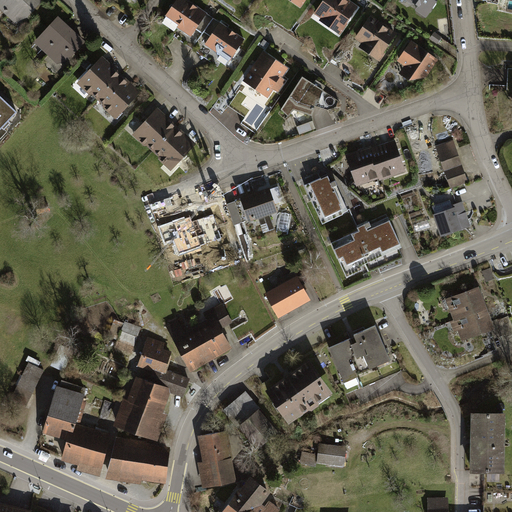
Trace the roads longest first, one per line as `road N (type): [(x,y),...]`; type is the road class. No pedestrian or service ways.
road 1 (tertiary): [(511,236),(346,303),(242,367),(188,428),(170,511)]
road 2 (residential): [(470,92),(240,166)]
road 3 (residential): [(240,166),(228,141),(124,43)]
road 4 (tertiary): [(131,511),(0,452)]
road 5 (residential): [(511,208),(470,92)]
